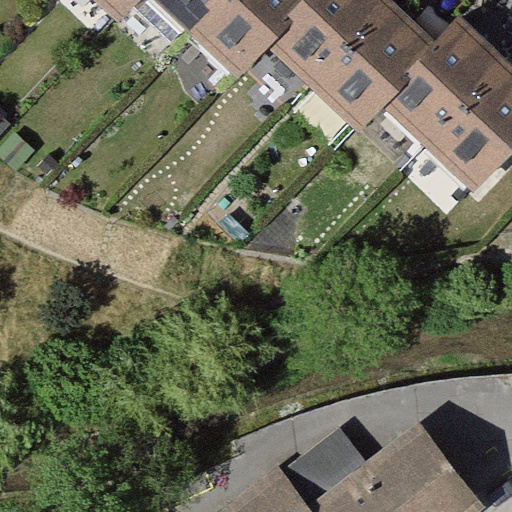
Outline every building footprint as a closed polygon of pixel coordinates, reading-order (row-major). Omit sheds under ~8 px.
[(74,0),(108,33),(125,13),(135,0),(74,0)] [(289,0),(135,0),(125,13),(232,100),(258,66),(283,37),(277,27),(271,21),(289,0)] [(439,53),(377,0),(300,0),(277,27),(283,37),(258,66),(353,148),(371,125),(404,91),(439,53)] [(460,208),(511,152),(511,91),(453,37),(439,53),(404,91),(371,125),(460,208)] [(423,425),(311,511),(467,511),(482,501),(423,425)] [(309,511),(281,475),(231,511),(309,511)]
